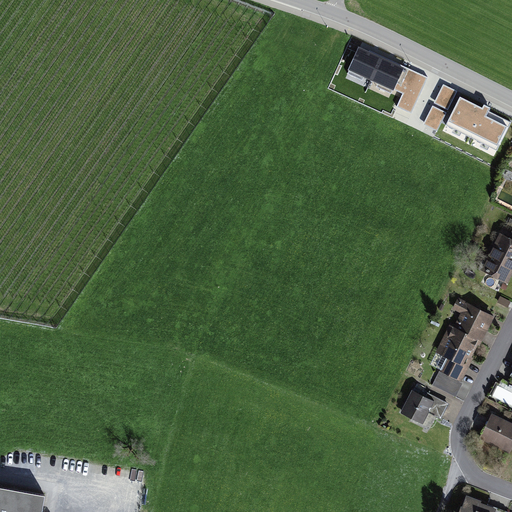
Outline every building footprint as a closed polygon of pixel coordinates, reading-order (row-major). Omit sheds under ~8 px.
[(428,78),(384,57),(370,88),(413,108),(428,78)] [(478,103),(447,93),(440,117),(470,127),(478,103)] [(511,277),(511,245),(498,239),(480,275),(507,288),(511,277)] [(440,371),(462,382),(474,358),(472,357),(478,345),(480,346),(495,316),(458,298),(453,308),(462,312),(455,327),(450,324),(436,352),(447,357),(440,371)] [(463,383),(439,371),(433,385),(456,397),(463,383)] [(492,396),(511,405),(511,391),(497,385),(492,396)] [(411,393),(401,417),(423,426),(427,417),(442,423),(450,406),(428,396),(426,399),(411,393)] [(511,449),(511,425),(491,417),(480,443),(509,456),(511,449)] [(0,511),(42,511),(44,499),(0,491),(0,511)] [(496,511),(467,501),(463,511),(496,511)]
